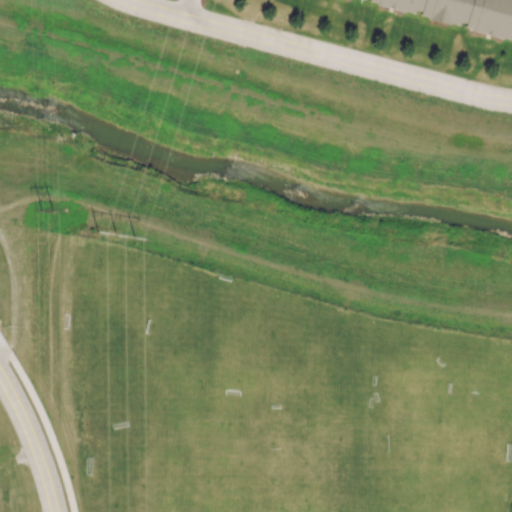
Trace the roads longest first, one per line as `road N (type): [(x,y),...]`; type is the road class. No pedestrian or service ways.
road 1 (track): [(511,316),(385,298),(240,259),(92,205),(38,198),(0,212)]
road 2 (residential): [(122,0),(511,102)]
road 3 (residential): [(0,374),(36,449),(54,511)]
